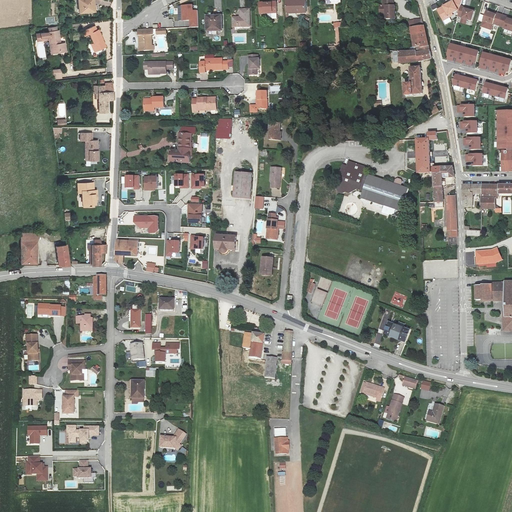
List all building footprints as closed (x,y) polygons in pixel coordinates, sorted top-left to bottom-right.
[(93,0),(77,0),(79,14),(95,11),(93,0)] [(278,2),(261,2),(261,14),(278,14),(278,2)] [(288,12),(298,12),(305,12),(305,2),(288,2),(288,12)] [(395,2),(385,2),(384,10),(387,10),(387,23),(396,23),(397,10),(395,10),(395,2)] [(444,23),(450,20),(449,18),(458,13),(453,4),(438,13),(444,23)] [(200,28),(199,11),(195,11),(195,6),(178,6),(179,22),(190,22),(191,29),(200,28)] [(472,23),(474,14),(469,12),(465,11),(465,10),(461,9),(458,19),(463,20),(462,21),(467,22),(472,23)] [(252,10),(242,10),(242,18),(235,18),(235,27),(252,26),(252,10)] [(223,14),(208,15),(208,31),(223,31),(223,14)] [(496,17),(492,16),(487,14),(484,24),(488,25),(493,27),(493,26),(505,30),(504,31),(511,33),(511,22),(508,21),(509,20),(497,16),(496,17)] [(98,30),(96,31),(94,26),(83,31),(85,35),(89,33),(93,44),(90,45),(94,53),(106,47),(98,30)] [(41,39),(48,38),(51,54),(66,51),(65,43),(61,43),(59,31),(48,32),(41,33),(41,39)] [(412,31),(413,36),(414,49),(421,49),(421,50),(430,49),(425,31),(412,31)] [(151,35),(141,35),(141,47),(152,47),(151,35)] [(478,51),(450,43),(446,58),(452,60),(453,57),(456,58),(455,61),(462,62),(463,59),(466,60),(465,63),(471,65),(472,62),(475,62),(478,51)] [(415,52),(415,56),(416,58),(424,57),(425,63),(433,62),(431,56),(430,49),(421,50),(421,49),(414,49),(415,52)] [(510,59),(483,52),(479,67),(485,68),(486,65),(489,66),(488,69),(495,71),(495,68),(499,68),(498,72),(504,73),(505,70),(507,71),(510,59)] [(249,55),(249,60),(250,60),(250,65),(250,70),(249,70),(250,76),(257,76),(257,70),(260,69),(260,59),(259,59),(259,55),(249,55)] [(416,58),(415,56),(408,57),(400,56),(394,55),(394,66),(400,65),(400,66),(410,66),(425,63),(424,57),(416,58)] [(214,59),(205,60),(205,63),(200,63),(200,74),(206,73),(206,70),(213,69),(214,71),(222,71),(222,61),(214,61),(214,59)] [(165,63),(148,64),(149,75),(165,75),(165,63)] [(53,79),(62,79),(62,69),(52,70),(53,79)] [(420,70),(409,71),(411,87),(404,88),(406,101),(413,99),(413,98),(422,96),(420,70)] [(455,75),(453,84),(476,91),(478,81),(455,75)] [(107,100),(114,99),(113,84),(113,82),(105,84),(105,86),(98,86),(98,112),(107,112),(107,100)] [(485,82),(482,92),(505,98),(508,88),(485,82)] [(428,86),(428,101),(439,100),(438,86),(428,86)] [(267,93),(257,93),(258,107),(251,107),(251,114),(258,114),(257,111),(267,111),(267,93)] [(142,109),(151,109),(151,108),(161,108),(162,98),(151,97),(151,99),(149,99),(142,99),(142,109)] [(191,113),(196,113),(197,111),(204,111),(204,112),(214,113),(214,102),(206,102),(206,100),(197,100),(197,102),(191,102),(191,113)] [(464,112),(464,116),(474,116),(474,105),(458,105),(458,112),(464,112)] [(437,106),(430,108),(432,114),(439,113),(437,106)] [(511,110),(498,111),(498,149),(511,149),(511,110)] [(218,119),(217,127),(226,127),(226,119),(218,119)] [(466,128),(466,132),(477,132),(477,121),(460,121),(461,128),(466,128)] [(278,136),(279,136),(280,127),(269,126),(268,143),(277,145),(278,136)] [(92,132),(78,132),(79,141),(85,141),(85,160),(98,160),(98,140),(92,140),(92,132)] [(428,136),(428,143),(437,142),(435,135),(428,136)] [(175,152),(175,164),(189,165),(190,154),(192,154),(192,144),(191,144),(192,137),(182,136),(181,153),(175,152)] [(470,145),(470,148),(481,148),(481,137),(464,137),(464,145),(470,145)] [(417,144),(416,144),(416,177),(422,177),(433,177),(433,178),(441,177),(440,170),(429,171),(428,143),(417,144)] [(511,150),(503,151),(503,172),(511,172),(511,150)] [(472,161),(472,165),(483,165),(483,154),(466,154),(466,161),(472,161)] [(380,208),(393,213),(398,214),(405,191),(368,178),(366,183),(362,181),(366,171),(349,165),(347,170),(346,170),(344,170),(343,173),(341,172),(338,181),(339,183),(338,185),(340,188),(337,189),(336,192),(338,195),(341,197),(344,195),(348,196),(351,195),(353,189),(359,191),(361,184),(365,186),(360,202),(380,208)] [(451,169),(440,170),(441,177),(441,180),(448,180),(452,179),(451,172),(451,169)] [(278,173),(268,172),(267,187),(268,187),(268,193),(276,194),(278,173)] [(251,175),(234,173),(232,199),(248,201),(251,175)] [(189,189),(189,174),(176,174),(176,187),(180,187),(180,189),(189,189)] [(205,174),(192,174),(192,189),(205,190),(205,174)] [(140,190),(140,176),(126,176),(126,188),(134,188),(134,190),(140,190)] [(158,176),(144,176),(145,191),(156,191),(156,190),(158,190),(158,176)] [(434,191),(442,190),(441,180),(441,177),(433,178),(433,183),(434,191)] [(92,183),(77,184),(77,189),(81,189),(81,193),(81,204),(82,204),(89,204),(93,204),(93,198),(96,198),(96,191),(92,191),(92,183)] [(511,186),(485,187),(486,212),(494,212),(494,196),(511,195),(511,186)] [(479,197),(480,187),(462,187),(462,210),(471,210),(471,196),(479,197)] [(442,190),(434,191),(435,207),(443,206),(442,190)] [(255,209),(264,209),(264,196),(255,196),(255,209)] [(203,204),(189,204),(188,224),(202,225),(203,204)] [(155,233),(158,230),(158,216),(134,216),(134,222),(140,227),(149,227),(149,233),(155,233)] [(265,232),(265,220),(257,220),(257,232),(265,232)] [(272,220),(266,220),(266,225),(265,234),(267,234),(267,244),(276,244),(276,235),(274,235),(275,225),(272,225),(272,220)] [(20,241),(36,241),(40,232),(39,228),(31,228),(31,232),(20,232),(20,241)] [(118,231),(115,231),(114,263),(122,264),(122,256),(136,257),(137,242),(120,241),(120,234),(118,234),(118,231)] [(455,234),(448,234),(447,243),(456,247),(455,234)] [(195,235),(191,235),(191,250),(195,250),(195,249),(203,250),(204,237),(195,236),(195,235)] [(236,240),(215,238),(213,251),(219,252),(219,254),(219,255),(220,256),(221,256),(222,256),(223,256),(224,256),(224,255),(225,254),(225,253),(234,254),(236,240)] [(180,254),(180,241),(167,240),(165,257),(172,257),(173,253),(180,254)] [(36,241),(20,241),(20,263),(36,263),(36,241)] [(66,244),(56,245),(58,262),(59,266),(68,266),(66,244)] [(109,244),(101,245),(94,245),(91,245),(91,250),(91,265),(101,265),(100,252),(108,252),(109,244)] [(148,254),(156,255),(157,247),(149,246),(148,254)] [(477,264),(495,262),(502,259),(497,248),(491,250),(476,251),(477,264)] [(458,260),(424,260),(424,278),(458,278),(458,260)] [(148,263),(147,271),(154,272),(155,264),(148,263)] [(258,281),(266,282),(267,273),(269,273),(270,264),(260,263),(258,281)] [(97,278),(98,296),(106,296),(105,278),(97,278)] [(503,287),(474,287),(474,303),(490,303),(490,300),(503,300),(503,333),(511,332),(511,283),(503,283),(503,287)] [(322,307),(327,293),(317,289),(311,303),(322,307)] [(175,301),(160,300),(160,311),(174,311),(175,301)] [(51,304),(42,304),(41,314),(50,314),(50,316),(60,316),(60,306),(51,306),(51,304)] [(141,309),(131,309),(131,327),(140,328),(141,309)] [(85,316),(76,316),(76,323),(81,323),(81,331),(93,331),(93,318),(90,318),(90,314),(85,314),(85,316)] [(409,329),(388,321),(383,333),(404,341),(409,329)] [(292,359),(293,330),(285,330),(284,353),(282,353),(283,364),(292,365),(292,359)] [(265,336),(246,334),(243,349),(251,350),(250,358),(262,360),(265,336)] [(38,335),(27,335),(27,345),(29,345),(29,361),(39,360),(38,335)] [(161,343),(153,342),(153,349),(156,349),(156,361),(166,362),(166,353),(178,353),(178,349),(180,349),(180,343),(167,343),(167,347),(161,347),(161,343)] [(142,343),(130,345),(131,351),(132,351),(133,359),(144,358),(142,343)] [(278,360),(267,359),(265,378),(276,379),(278,360)] [(85,362),(69,362),(69,371),(73,371),(73,382),(84,382),(84,375),(82,375),(82,370),(84,370),(84,366),(85,366),(85,362)] [(146,368),(146,376),(156,376),(155,368),(146,368)] [(405,377),(403,385),(415,388),(417,380),(405,377)] [(144,380),(132,380),(131,397),(144,398),(144,380)] [(423,380),(422,389),(429,391),(431,382),(423,380)] [(384,388),(366,382),(363,393),(377,398),(376,400),(380,401),(384,388)] [(43,391),(24,391),(23,399),(25,399),(25,406),(37,407),(37,398),(42,398),(43,391)] [(79,391),(66,391),(66,397),(64,397),(64,415),(74,415),(74,397),(79,397),(79,391)] [(404,397),(394,394),(386,417),(396,420),(404,397)] [(444,406),(435,404),(433,411),(429,410),(427,420),(439,423),(444,406)] [(76,440),(76,434),(81,434),(81,443),(87,443),(87,441),(89,441),(89,434),(99,434),(99,426),(84,426),(84,430),(76,430),(76,425),(67,425),(67,429),(70,429),(69,439),(76,440)] [(47,435),(47,426),(28,426),(28,435),(30,435),(30,443),(39,443),(39,435),(47,435)] [(274,437),(286,436),(285,428),(274,429),(274,437)] [(181,444),(180,443),(186,434),(179,429),(174,436),(162,435),(161,446),(176,447),(178,449),(181,444)] [(286,439),(276,439),(276,455),(287,454),(287,453),(289,452),(288,451),(288,449),(287,449),(286,448),(286,447),(286,445),(286,444),(287,443),(287,442),(288,442),(288,440),(286,440),(286,439)] [(38,480),(48,480),(47,467),(44,467),(44,464),(40,464),(40,456),(29,457),(29,462),(27,463),(27,474),(38,474),(38,480)] [(79,478),(83,478),(83,482),(94,482),(93,478),(96,478),(96,473),(91,473),(91,469),(88,469),(88,460),(80,460),(80,468),(73,469),(73,476),(79,476),(79,478)]
